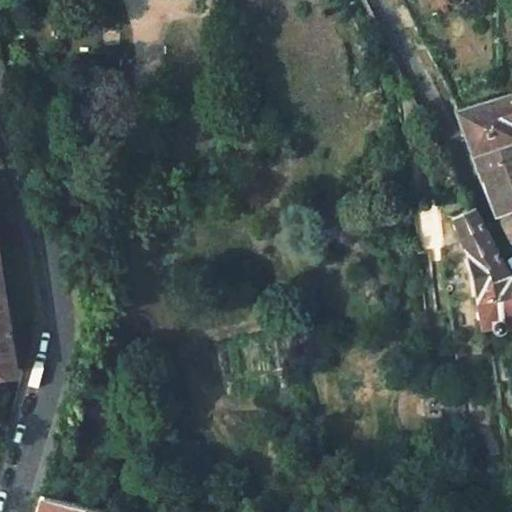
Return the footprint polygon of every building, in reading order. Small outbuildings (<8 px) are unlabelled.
[(510,244),(511,243),(511,137),(508,125),(511,124),(511,66),(505,67),(505,94),(454,110),(456,115),(493,211),(510,244)] [(429,128),(414,134),(423,150),(438,144),(429,128)] [(507,333),(511,332),(511,282),(472,208),(451,218),(455,228),(457,237),(460,247),(463,257),(465,266),(468,276),(470,286),(472,296),(475,306),(477,316),(479,326),(481,336),(493,335),(497,336),(501,337),(505,335),(507,333)] [(0,373),(14,372),(0,281),(0,373)] [(107,511),(41,495),(35,511),(107,511)]
